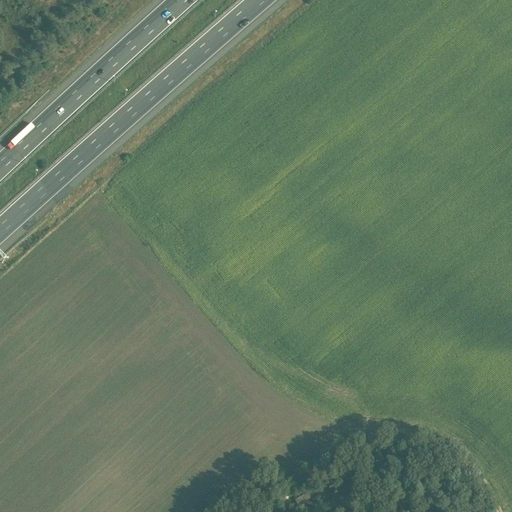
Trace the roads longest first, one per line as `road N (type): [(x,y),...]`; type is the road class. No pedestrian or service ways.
road 1 (motorway): [(0,233),(264,0)]
road 2 (track): [(499,511),(460,453),(413,433),(353,425),(341,505)]
road 3 (motorway): [(177,0),(0,163)]
